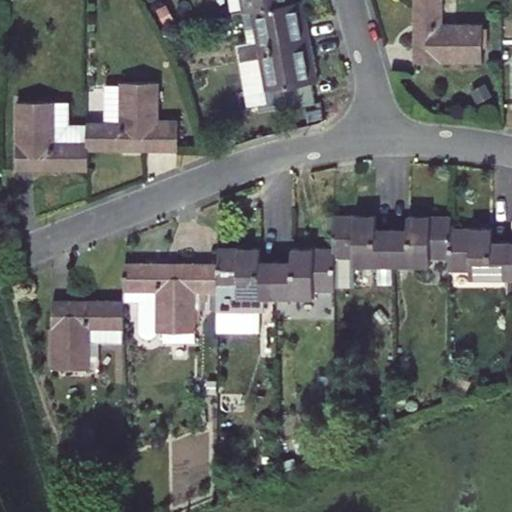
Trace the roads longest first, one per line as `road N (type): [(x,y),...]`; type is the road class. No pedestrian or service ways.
road 1 (residential): [(31,247),(282,153),(389,139)]
road 2 (residential): [(350,0),(389,139)]
road 3 (residential): [(389,139),(511,150)]
